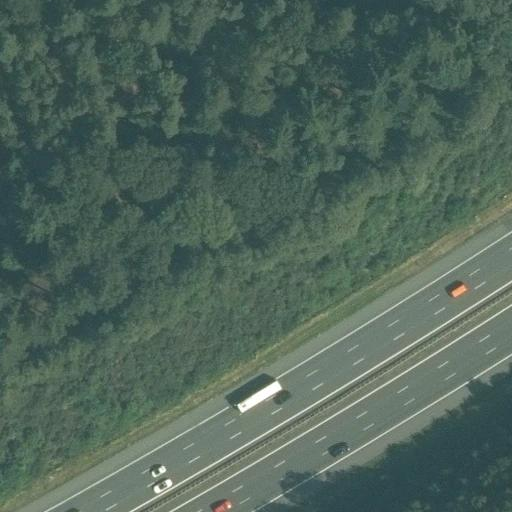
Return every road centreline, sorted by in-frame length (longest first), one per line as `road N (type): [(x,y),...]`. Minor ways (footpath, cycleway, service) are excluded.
road 1 (motorway): [(511,256),(86,511)]
road 2 (motorway): [(211,511),(511,330)]
